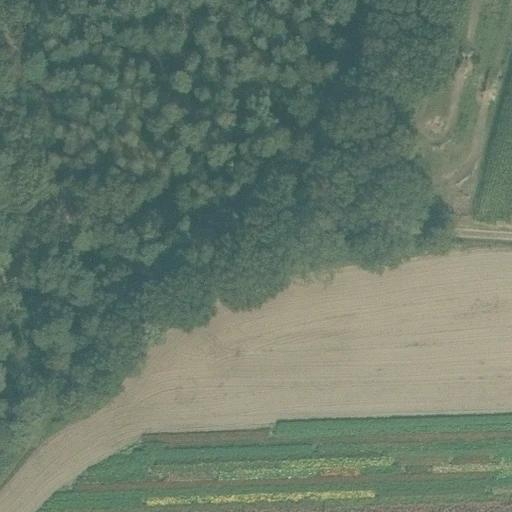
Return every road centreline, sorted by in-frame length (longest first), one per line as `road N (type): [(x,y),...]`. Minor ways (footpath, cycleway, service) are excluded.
road 1 (track): [(511,236),(190,220)]
road 2 (track): [(190,220),(90,313),(0,471)]
road 3 (track): [(190,220),(20,179)]
road 4 (track): [(20,179),(0,35)]
